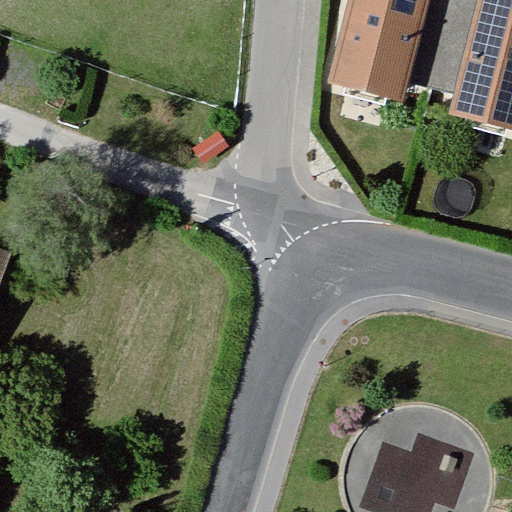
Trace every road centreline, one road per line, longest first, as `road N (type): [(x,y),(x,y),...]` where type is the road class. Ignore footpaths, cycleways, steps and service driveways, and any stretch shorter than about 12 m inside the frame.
road 1 (track): [(0,129),(280,222)]
road 2 (residential): [(283,0),(267,180),(280,222),(315,270)]
road 3 (unclassified): [(230,511),(289,304),(315,270)]
road 4 (unclassified): [(315,270),(354,253),(511,287)]
